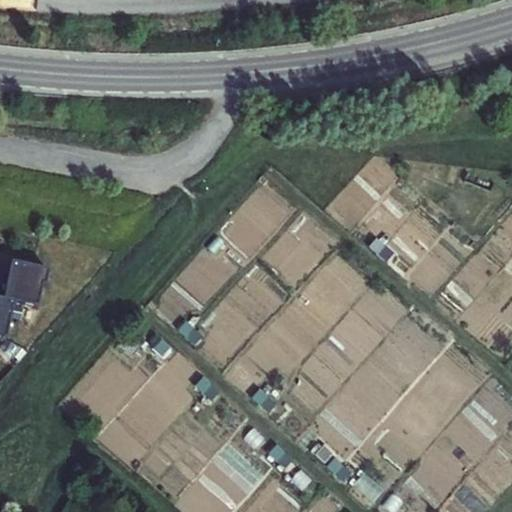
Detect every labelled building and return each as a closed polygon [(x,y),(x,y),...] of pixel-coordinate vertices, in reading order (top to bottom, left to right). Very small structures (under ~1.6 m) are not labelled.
[(393,253),(376,239),(369,248),(386,262),(393,253)] [(2,295),(14,298),(38,303),(43,281),(46,281),(50,265),(11,256),(7,272),(2,295)] [(0,336),(5,338),(14,298),(2,295),(0,294),(0,336)] [(202,336),(186,321),(178,330),(194,345),(202,336)] [(169,347),(158,337),(149,346),(161,357),(169,347)] [(210,401),(218,392),(203,378),(195,386),(210,401)] [(268,412),(276,403),(260,389),(252,398),(268,412)] [(293,460),(276,445),(268,454),(285,469),(293,460)] [(333,455),(324,446),(315,456),(324,465),(333,455)] [(350,473),(335,458),(327,467),(343,481),(350,473)]
